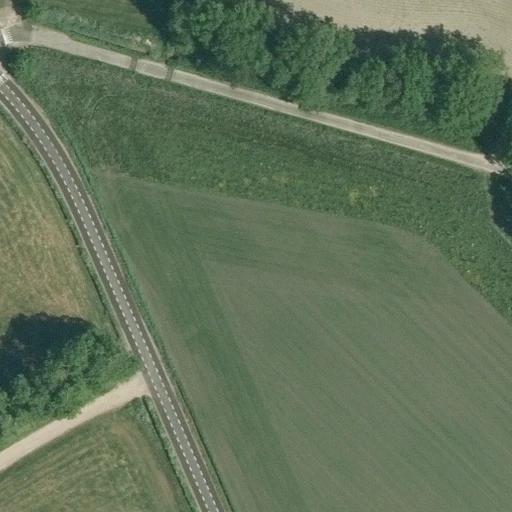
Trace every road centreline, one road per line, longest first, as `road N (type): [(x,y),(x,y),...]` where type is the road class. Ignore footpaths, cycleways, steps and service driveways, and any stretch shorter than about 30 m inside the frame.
road 1 (unclassified): [(511,174),(132,64),(0,38)]
road 2 (unclassified): [(211,511),(65,174),(0,88)]
